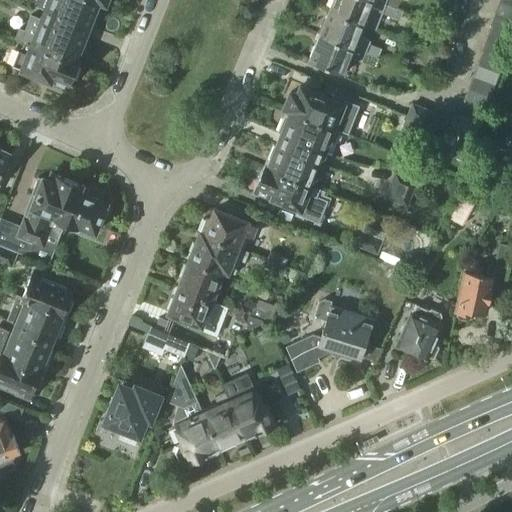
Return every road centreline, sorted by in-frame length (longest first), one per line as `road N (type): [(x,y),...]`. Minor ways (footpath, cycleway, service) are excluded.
road 1 (residential): [(511,359),(160,511)]
road 2 (unclassified): [(33,511),(160,176)]
road 3 (primary): [(511,402),(270,511)]
road 4 (residential): [(160,176),(188,171),(205,155),(267,0)]
road 5 (primary): [(362,507),(511,442)]
road 6 (residential): [(161,0),(102,147)]
